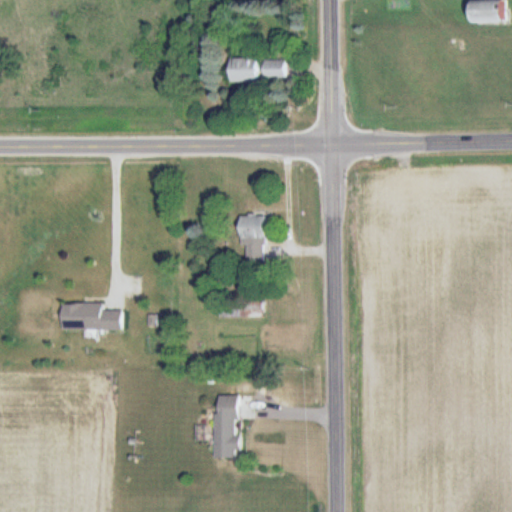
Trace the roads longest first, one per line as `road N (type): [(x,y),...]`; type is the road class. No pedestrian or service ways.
road 1 (residential): [(340,511),(336,0)]
road 2 (residential): [(339,144),(0,143)]
road 3 (residential): [(339,144),(511,139)]
